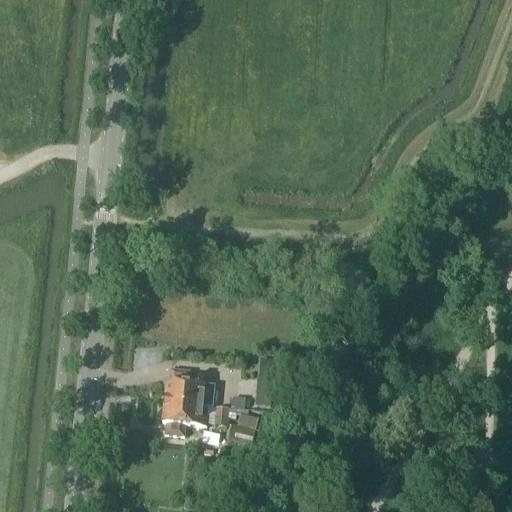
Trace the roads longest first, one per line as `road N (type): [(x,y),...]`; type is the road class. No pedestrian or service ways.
road 1 (tertiary): [(76,511),(130,0)]
road 2 (track): [(511,277),(374,511)]
road 3 (track): [(492,318),(486,511)]
